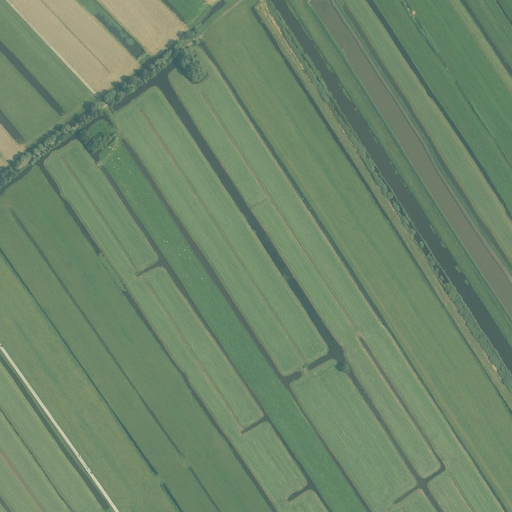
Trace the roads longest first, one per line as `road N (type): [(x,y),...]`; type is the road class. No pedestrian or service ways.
road 1 (track): [(0,184),(242,0)]
road 2 (track): [(0,347),(116,511)]
road 3 (track): [(116,145),(112,115),(7,0)]
